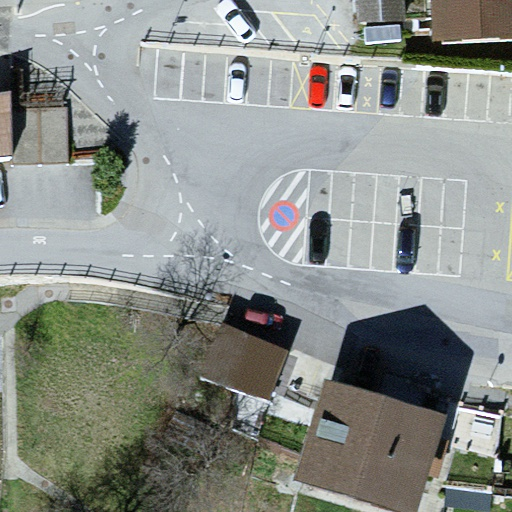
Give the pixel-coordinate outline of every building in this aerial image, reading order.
[(398,0),(360,0),(361,17),(399,18),(398,0)] [(511,0),(439,0),(441,34),(511,34),(511,0)] [(5,97),(0,97),(0,166),(13,165),(5,97)] [(68,104),(17,106),(18,155),(70,154),(68,104)] [(263,414),(284,359),(211,331),(190,387),(263,414)] [(432,511),(453,436),(323,399),(295,506),(318,511),(432,511)]
